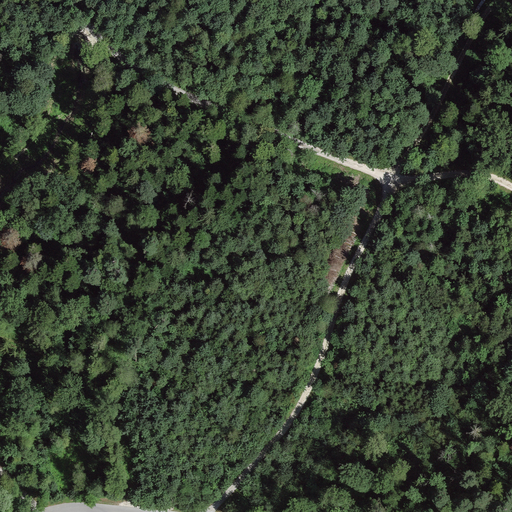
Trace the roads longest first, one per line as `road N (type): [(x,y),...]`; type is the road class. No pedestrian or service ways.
road 1 (track): [(62,0),(144,76),(390,180),(482,173),(511,186)]
road 2 (track): [(206,511),(303,405),(390,180)]
road 3 (track): [(500,0),(468,39),(390,180)]
